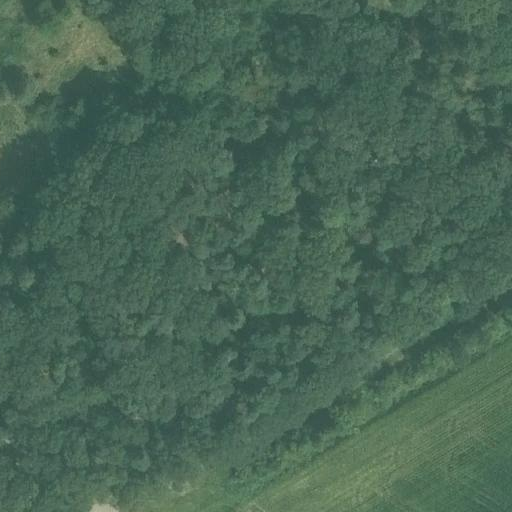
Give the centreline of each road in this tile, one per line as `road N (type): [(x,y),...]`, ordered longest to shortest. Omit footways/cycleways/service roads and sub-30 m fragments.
road 1 (unclassified): [(116,511),(511,277)]
road 2 (unclassified): [(106,511),(0,446)]
